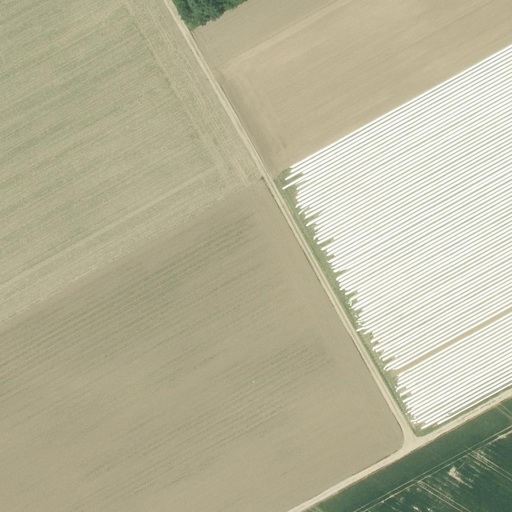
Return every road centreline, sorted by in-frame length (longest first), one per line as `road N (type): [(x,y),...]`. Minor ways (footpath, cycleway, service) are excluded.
road 1 (track): [(414,450),(165,0)]
road 2 (track): [(302,511),(511,395)]
